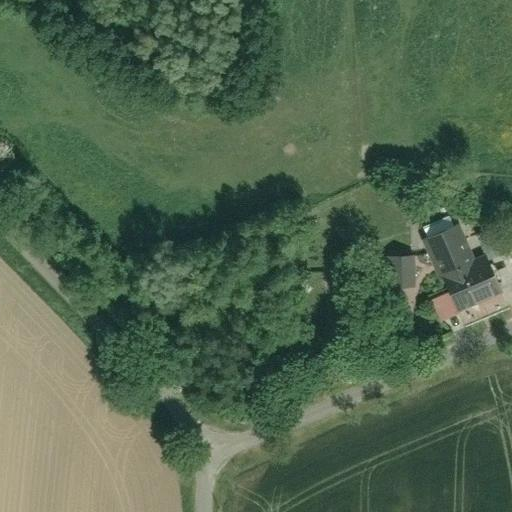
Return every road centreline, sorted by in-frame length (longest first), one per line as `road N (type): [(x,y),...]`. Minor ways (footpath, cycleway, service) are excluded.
road 1 (residential): [(208,454),(268,435),(511,323)]
road 2 (residential): [(208,454),(0,227)]
